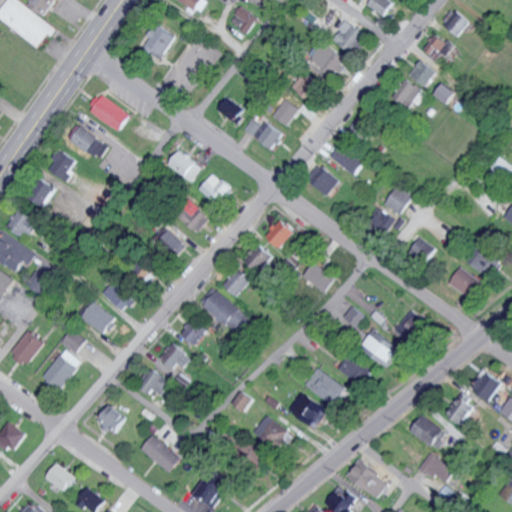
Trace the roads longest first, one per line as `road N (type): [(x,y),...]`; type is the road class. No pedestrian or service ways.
road 1 (residential): [(0,496),(439,0)]
road 2 (residential): [(487,335),(201,133),(90,44)]
road 3 (tertiary): [(511,313),(275,511)]
road 4 (residential): [(177,511),(0,385)]
road 5 (primary): [(0,172),(121,0)]
